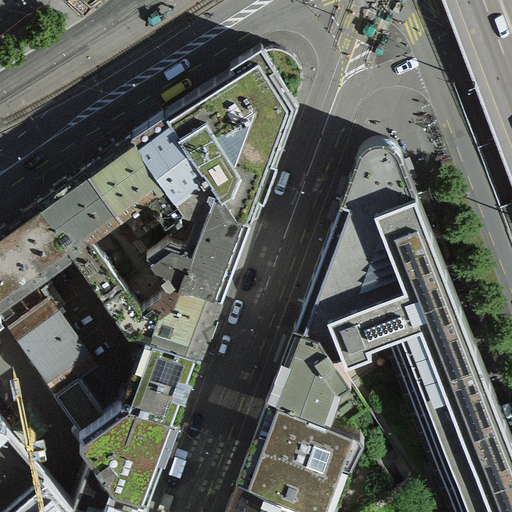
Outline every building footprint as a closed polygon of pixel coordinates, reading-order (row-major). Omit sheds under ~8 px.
[(511,58),(511,39),(499,40),(498,58),(501,58),(511,58)] [(269,44),(265,45),(261,40),(230,59),(233,64),(189,92),(165,107),(166,107),(189,145),(190,144),(236,211),(250,216),(250,215),(252,215),(260,193),(264,183),(265,179),(267,175),(272,160),(273,156),(278,142),(280,138),(285,124),(287,120),(292,105),(293,101),(297,91),(298,87),(301,79),(302,71),(301,64),(297,56),(294,52),(288,47),(284,45),(278,44),(269,44)] [(139,125),(131,130),(183,204),(165,217),(174,229),(148,248),(167,275),(221,295),(234,260),(250,216),(236,211),(190,144),(189,145),(166,107),(139,125)] [(165,217),(183,204),(131,130),(100,152),(86,162),(121,211),(130,223),(152,207),(148,201),(152,198),(165,217)] [(511,511),(511,437),(430,224),(400,147),(396,141),(391,137),(385,135),(378,134),(374,135),(368,137),(364,140),(361,144),(359,148),(312,273),(294,324),(319,333),(333,354),(343,350),(346,358),(372,348),(369,341),(389,333),(457,511),(511,511)] [(121,211),(86,162),(69,174),(67,172),(64,171),(58,176),(53,179),(53,181),(55,184),(37,197),(73,248),(104,291),(123,278),(91,232),(121,211)] [(0,308),(2,312),(57,389),(79,373),(96,361),(43,286),(51,280),(43,269),(73,248),(37,197),(0,223),(0,308)] [(145,331),(201,351),(208,330),(221,295),(167,275),(162,288),(142,302),(124,278),(123,278),(104,291),(128,325),(145,331)] [(0,511),(141,511),(148,496),(115,483),(90,449),(73,496),(0,412),(0,313),(2,312),(0,308),(0,511)] [(266,394),(268,394),(345,423),(352,417),(368,406),(360,394),(333,354),(319,333),(294,324),(293,325),(290,335),(282,354),(275,372),(267,392),(266,394)] [(193,374),(200,353),(201,351),(145,331),(121,396),(177,416),(185,394),(187,389),(193,374)] [(115,483),(148,496),(156,472),(177,416),(121,396),(120,395),(103,407),(79,373),(57,389),(88,432),(81,437),(90,449),(115,483)] [(238,475),(300,498),(332,510),(363,434),(360,428),(345,423),(268,394),(250,442),(238,475)] [(294,511),(300,498),(238,475),(224,511),(294,511)]
